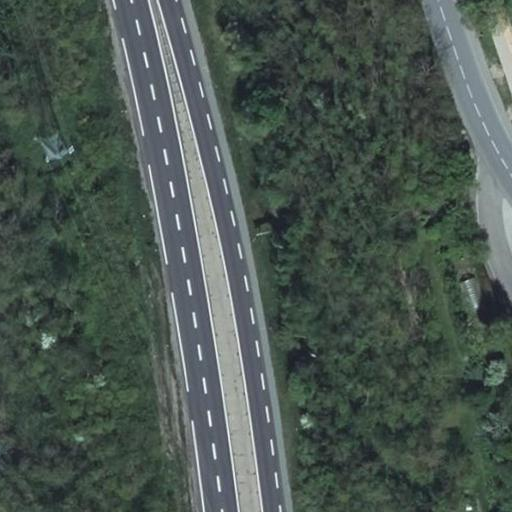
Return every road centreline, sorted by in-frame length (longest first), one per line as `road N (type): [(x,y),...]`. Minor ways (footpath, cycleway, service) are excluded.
road 1 (trunk): [(275,511),(219,183),(169,0)]
road 2 (trunk): [(130,0),(189,296),(220,511)]
road 3 (residential): [(511,290),(485,218),(491,141)]
road 4 (residential): [(491,141),(438,0)]
